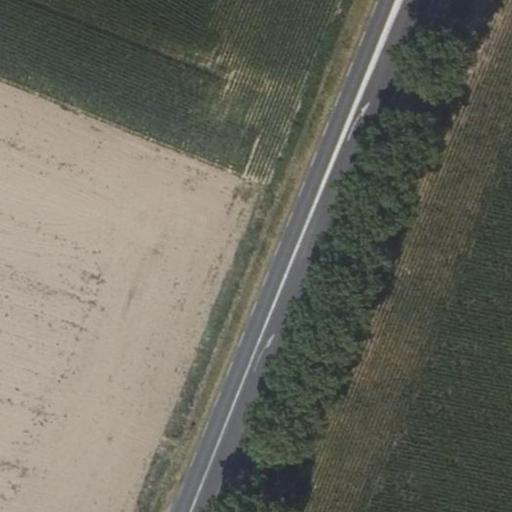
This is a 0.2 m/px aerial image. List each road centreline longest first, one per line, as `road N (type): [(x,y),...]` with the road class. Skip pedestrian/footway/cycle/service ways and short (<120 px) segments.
road 1 (primary): [(241,411),(416,0)]
road 2 (primary): [(394,0),(241,411)]
